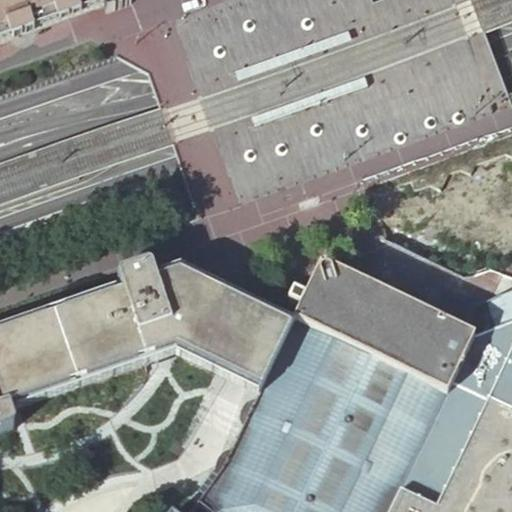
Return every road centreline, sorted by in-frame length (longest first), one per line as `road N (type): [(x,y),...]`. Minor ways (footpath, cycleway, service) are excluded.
road 1 (residential): [(0,251),(511,66)]
road 2 (tertiary): [(0,215),(511,36)]
road 3 (tertiary): [(421,0),(63,126)]
road 4 (residential): [(317,0),(0,108)]
